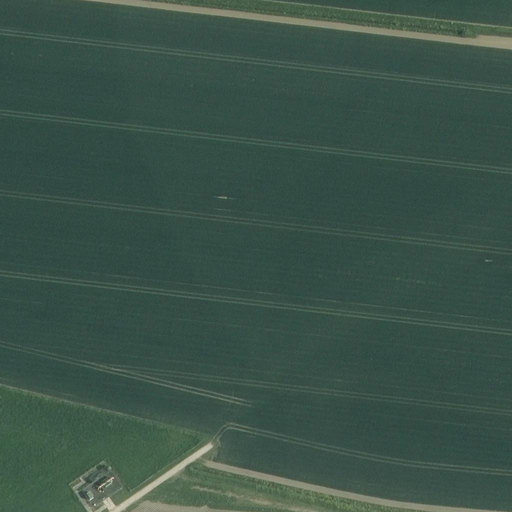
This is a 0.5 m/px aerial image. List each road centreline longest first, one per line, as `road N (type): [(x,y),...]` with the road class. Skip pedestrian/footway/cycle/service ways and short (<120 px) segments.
road 1 (track): [(112,0),(463,40),(481,29)]
road 2 (track): [(229,0),(511,33)]
road 3 (track): [(445,511),(188,460)]
